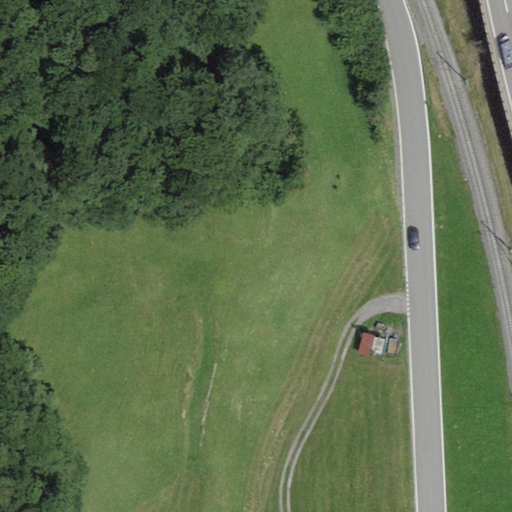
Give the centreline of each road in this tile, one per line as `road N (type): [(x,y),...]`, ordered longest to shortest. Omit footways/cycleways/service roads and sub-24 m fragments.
road 1 (unclassified): [(388,0),(411,107),(433,511)]
road 2 (track): [(422,304),(380,306),(354,321),(298,442),(287,511)]
